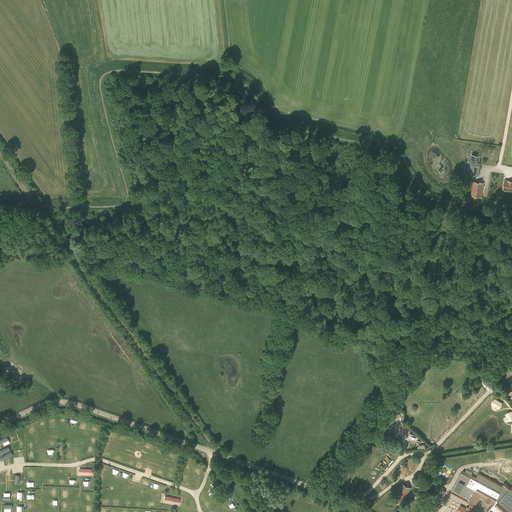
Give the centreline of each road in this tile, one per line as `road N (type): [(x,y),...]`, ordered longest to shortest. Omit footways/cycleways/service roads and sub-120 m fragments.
road 1 (unclassified): [(0,424),(47,402),(66,402),(295,481),(359,511)]
road 2 (track): [(48,213),(256,511)]
